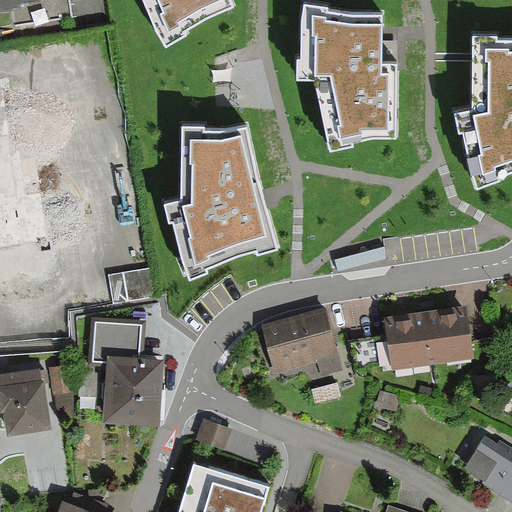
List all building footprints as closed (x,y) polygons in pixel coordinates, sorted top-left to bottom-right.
[(0,0),(0,27),(77,15),(74,0),(0,0)] [(133,0),(163,62),(197,42),(193,36),(234,15),(228,0),(133,0)] [(340,6),(303,0),(303,49),(295,49),(296,83),(313,84),(326,149),(363,138),(398,141),(400,54),(386,53),(385,14),(339,12),(340,6)] [(500,32),(475,33),(474,56),(487,56),(489,107),(459,113),(481,185),(511,175),(511,37),(500,37),(500,32)] [(0,290),(60,282),(41,146),(26,148),(16,73),(0,75),(0,290)] [(249,128),(181,124),(179,199),(165,202),(190,290),(222,275),(219,268),(252,256),(253,264),(284,254),(260,181),(249,128)] [(115,304),(158,297),(153,267),(110,274),(115,304)] [(387,312),(394,365),(475,354),(467,301),(387,312)] [(265,322),(277,370),(318,360),(321,371),(343,365),(328,306),(265,322)] [(103,424),(159,427),(163,360),(142,358),(144,325),(96,323),(93,364),(107,365),(103,424)] [(0,385),(9,437),(51,430),(41,371),(0,377),(0,385)] [(232,441),(235,420),(206,415),(202,437),(232,441)] [(467,464),(511,491),(511,439),(491,426),(467,464)] [(264,511),(271,488),(197,465),(182,511),(264,511)] [(418,511),(389,503),(386,511),(418,511)]
